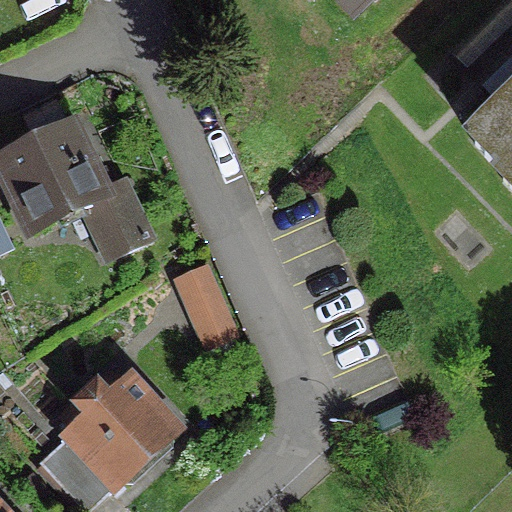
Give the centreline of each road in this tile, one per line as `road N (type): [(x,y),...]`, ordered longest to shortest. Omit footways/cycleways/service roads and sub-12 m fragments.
road 1 (residential): [(150,3),(305,401),(297,441),(224,511)]
road 2 (residential): [(150,3),(0,75)]
